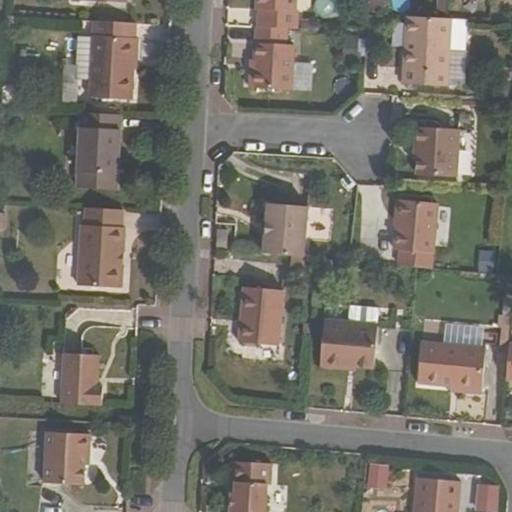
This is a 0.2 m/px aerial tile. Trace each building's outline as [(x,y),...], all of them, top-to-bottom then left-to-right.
[(298,26),(299,0),(256,0),(256,8),(261,8),(260,25),(295,26),(298,26)] [(404,84),(449,86),(452,17),(448,17),(412,15),(410,47),(407,47),(404,84)] [(88,98),(131,101),(133,70),(135,39),(135,24),(92,21),(88,98)] [(247,86),(292,89),(295,26),(260,25),(255,25),(253,61),(253,66),(248,66),(247,86)] [(99,190),(100,175),(115,177),(120,116),(80,114),(75,189),(99,190)] [(458,176),(460,130),(418,128),(417,146),(420,147),(420,158),(418,175),(458,176)] [(115,191),(115,177),(100,175),(99,190),(115,191)] [(399,227),(401,199),(395,199),(392,227),(399,227)] [(397,248),(402,249),(401,265),(418,266),(435,268),(441,202),(401,199),(399,227),(397,248)] [(265,253),(305,257),(309,207),(270,203),(268,221),(266,234),(265,253)] [(77,286),(121,289),(123,264),(119,264),(120,254),(123,255),(125,228),(121,228),(123,211),(85,209),(84,225),(81,225),(77,286)] [(231,230),(222,229),(221,244),(230,245),(231,230)] [(284,342),(288,287),(249,284),(244,339),(284,342)] [(373,367),(377,323),(323,319),(320,367),(346,369),(347,365),(355,366),(373,367)] [(479,388),(484,344),(424,338),(419,383),(479,388)] [(99,356),(63,353),(60,403),(101,406),(103,386),(97,386),(99,356)] [(84,486),(85,466),(85,455),(89,455),(90,436),(46,433),(43,483),(84,486)] [(229,511),(265,511),(265,484),(269,484),(269,462),(234,462),(229,465),(229,483),(232,483),(232,493),(229,493),(229,511)] [(385,486),(386,464),(367,464),(367,485),(385,486)] [(456,511),(459,482),(418,478),(415,511),(456,511)] [(473,483),(473,511),(495,511),(496,484),(473,483)]
